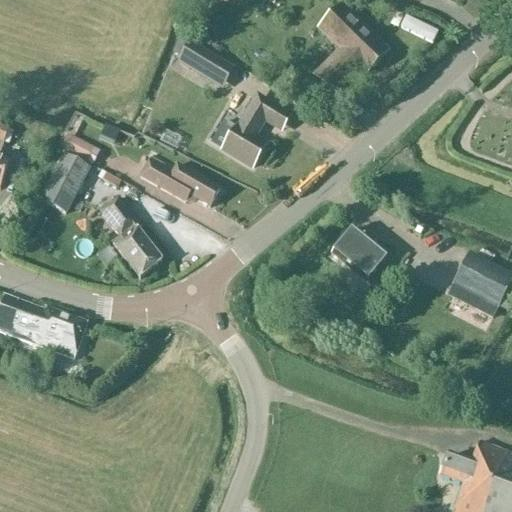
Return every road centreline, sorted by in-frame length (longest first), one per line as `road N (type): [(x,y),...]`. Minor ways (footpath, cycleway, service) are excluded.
road 1 (tertiary): [(190,295),(511,19)]
road 2 (tertiary): [(228,511),(253,451),(255,387),(190,295)]
road 3 (tertiary): [(146,309),(83,304),(0,273)]
